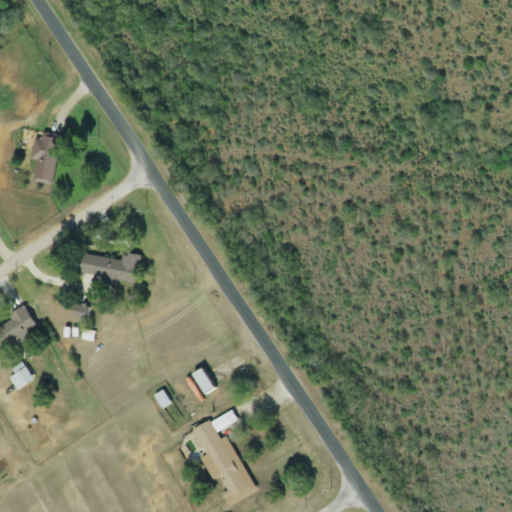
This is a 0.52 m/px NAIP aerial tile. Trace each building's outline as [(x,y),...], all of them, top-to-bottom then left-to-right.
[(60,136),(41,133),(34,185),(53,187),(60,136)] [(82,256),(79,276),(135,286),(140,257),(123,254),(122,262),(82,256)] [(31,337),(29,333),(37,327),(23,309),(0,325),(0,336),(11,351),(31,337)] [(11,381),(18,392),(33,381),(21,364),(12,371),(17,377),(11,381)] [(214,391),(204,371),(194,376),(204,396),(214,391)] [(227,438),(220,441),(210,422),(193,431),(206,458),(202,461),(227,509),(256,494),(227,438)]
